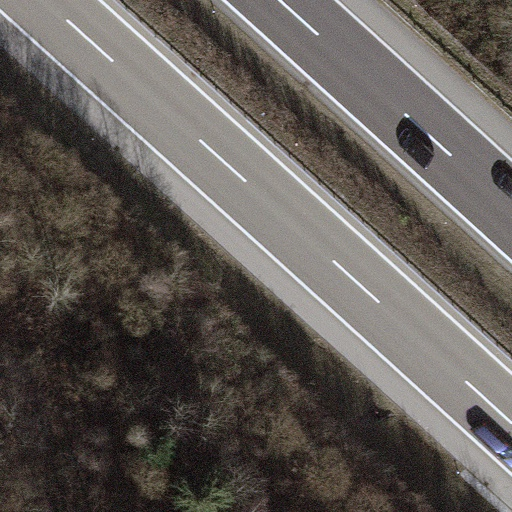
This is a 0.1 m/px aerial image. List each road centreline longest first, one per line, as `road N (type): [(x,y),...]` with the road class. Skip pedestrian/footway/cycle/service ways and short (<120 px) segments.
road 1 (motorway): [(40,0),(511,426)]
road 2 (motorway): [(511,209),(279,0)]
